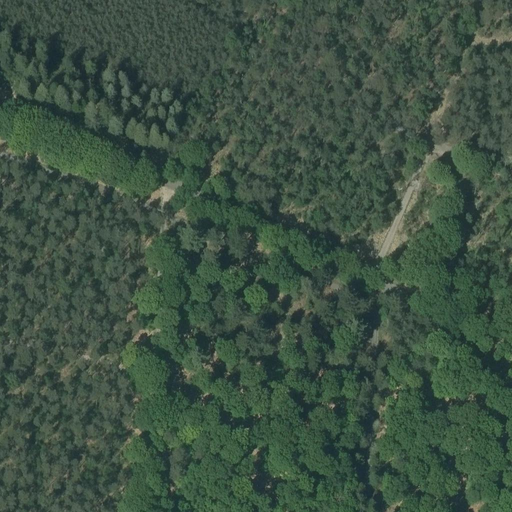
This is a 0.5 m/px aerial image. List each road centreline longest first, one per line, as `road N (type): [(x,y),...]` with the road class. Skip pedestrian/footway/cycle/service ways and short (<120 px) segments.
road 1 (unclassified): [(511,389),(343,258),(0,109)]
road 2 (unknown): [(179,0),(356,118),(424,144),(511,160)]
road 3 (track): [(169,182),(145,511)]
road 4 (track): [(240,511),(213,435),(195,418),(114,364),(0,341)]
road 5 (track): [(370,274),(477,0)]
